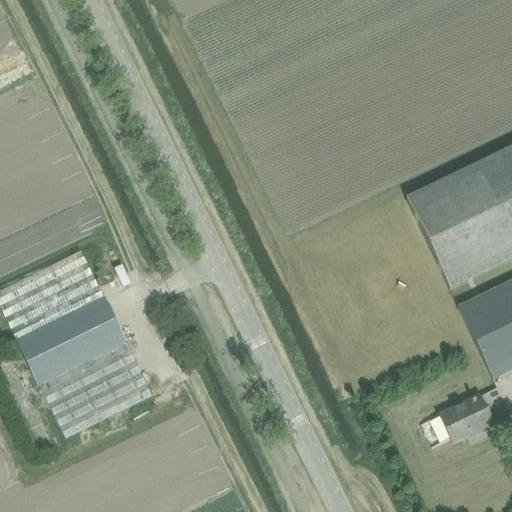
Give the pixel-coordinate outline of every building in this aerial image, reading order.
[(511,149),(405,201),(448,291),(511,260),(511,149)] [(80,253),(0,293),(0,309),(15,342),(103,298),(80,253)] [(511,282),(457,309),(492,382),(511,372),(511,282)] [(103,301),(16,343),(38,387),(124,344),(103,301)] [(64,441),(151,398),(128,352),(41,394),(64,441)] [(474,437),(492,428),(478,399),(439,418),(452,445),(473,435),(474,437)]
